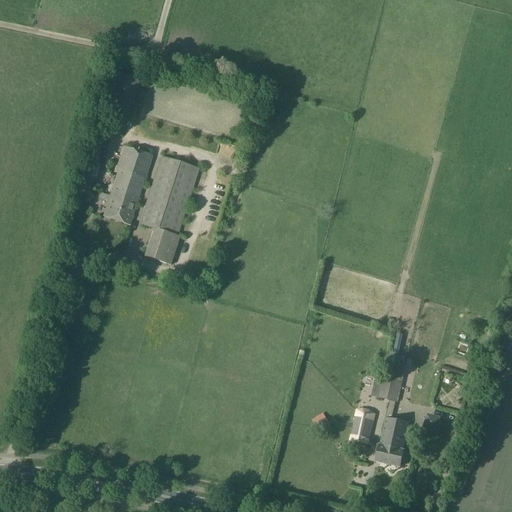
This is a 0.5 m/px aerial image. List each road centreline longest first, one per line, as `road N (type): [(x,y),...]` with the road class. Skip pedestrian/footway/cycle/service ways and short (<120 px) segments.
road 1 (primary): [(228,511),(78,479),(0,472)]
road 2 (track): [(453,511),(511,354)]
